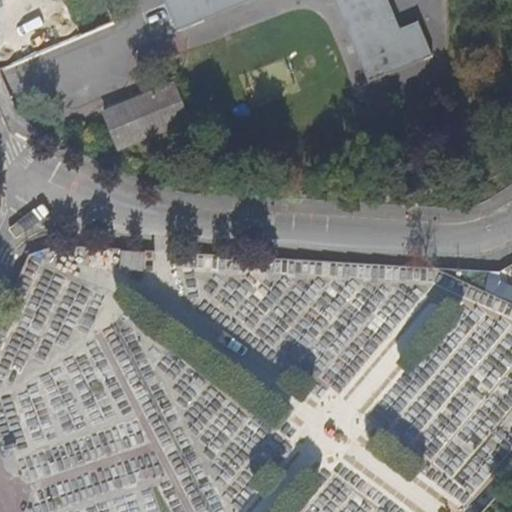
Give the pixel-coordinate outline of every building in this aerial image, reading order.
[(138,0),(153,33),(172,25),(160,0),(138,0)] [(169,0),(179,23),(236,0),(335,0),(369,78),(427,55),(429,60),(437,57),(422,21),(398,30),(384,0),(169,0)] [(104,114),(114,135),(117,143),(119,148),(190,118),(175,84),(104,114)] [(117,143),(114,135),(98,142),(102,150),(117,143)] [(121,262),(121,248),(92,246),(91,260),(121,262)]
